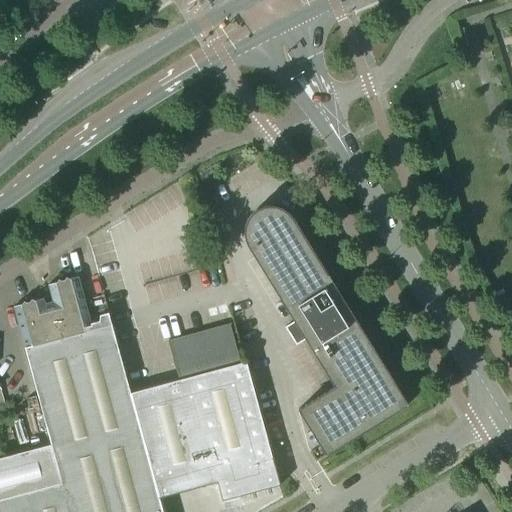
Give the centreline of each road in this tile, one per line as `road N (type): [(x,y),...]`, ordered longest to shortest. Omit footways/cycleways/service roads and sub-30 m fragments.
road 1 (unclassified): [(0,276),(218,138),(323,114)]
road 2 (residential): [(497,411),(323,114)]
road 3 (tertiary): [(0,205),(88,141),(278,27)]
road 4 (tertiary): [(248,0),(59,117),(0,168)]
road 5 (unclassified): [(331,511),(497,411)]
road 6 (residential): [(323,114),(375,78),(446,0)]
